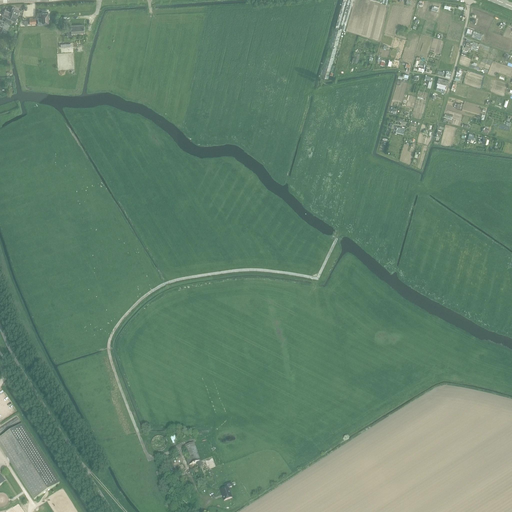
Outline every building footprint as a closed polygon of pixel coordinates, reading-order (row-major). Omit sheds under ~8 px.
[(345,30),(353,0),(343,0),(336,28),(335,28),(321,77),(329,79),(342,30),(345,30)] [(4,9),(2,15),(15,20),(19,10),(13,7),(11,12),(4,9)] [(42,22),(49,21),(48,12),(47,11),(45,11),(45,12),(41,12),(42,18),(38,18),(38,22),(39,22),(39,24),(42,23),(42,22)] [(71,33),(84,33),(83,25),(71,26),(71,28),(67,28),(67,36),(72,36),(71,33)] [(471,48),(473,44),(467,42),(465,47),(463,47),(462,49),(469,51),(469,48),(471,48)] [(448,85),(449,80),(438,77),(437,84),(436,90),(444,92),(446,84),(448,85)] [(0,434),(20,422),(18,419),(0,430),(0,434)] [(0,438),(0,447),(34,500),(59,484),(21,425),(0,438)] [(194,442),(185,446),(190,459),(186,460),(189,466),(201,461),(194,442)] [(226,489),(220,491),(224,501),(232,498),(229,488),(232,487),(232,486),(231,483),(225,485),(225,486),(226,489)]
